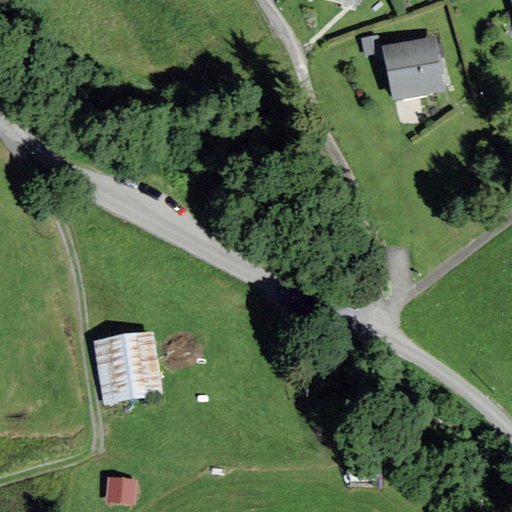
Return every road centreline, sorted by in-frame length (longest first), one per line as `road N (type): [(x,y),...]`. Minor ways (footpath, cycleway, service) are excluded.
road 1 (unclassified): [(382,336),(104,190),(0,114)]
road 2 (track): [(0,481),(91,453),(99,429),(76,267),(17,142),(21,133)]
road 3 (residential): [(266,0),(299,52),(315,129),(395,302),(382,336)]
road 4 (unclassified): [(511,432),(442,372),(382,336)]
